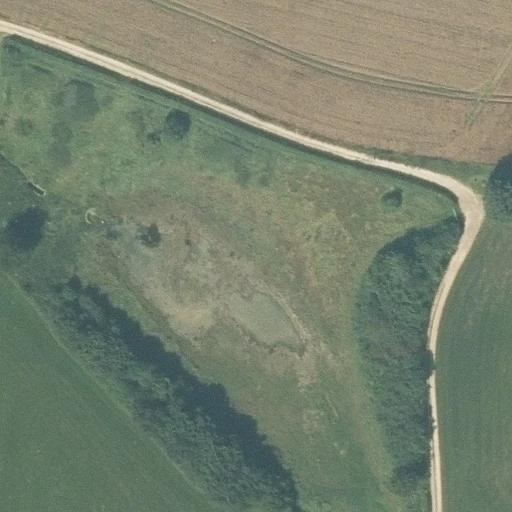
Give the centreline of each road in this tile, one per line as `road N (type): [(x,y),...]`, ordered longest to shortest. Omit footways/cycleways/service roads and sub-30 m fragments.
road 1 (track): [(0,28),(297,142),(437,181),(460,194),(469,214)]
road 2 (track): [(469,214),(429,330),(434,511)]
